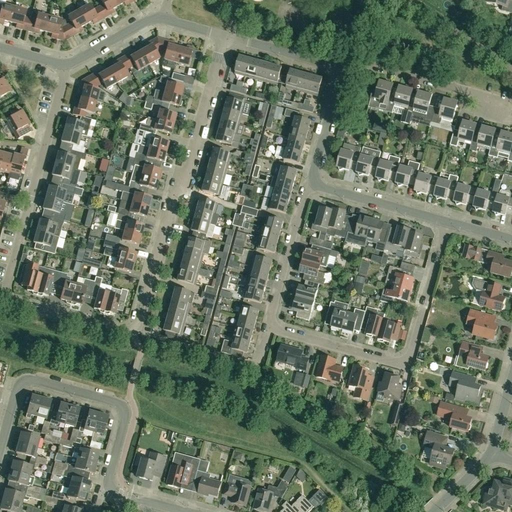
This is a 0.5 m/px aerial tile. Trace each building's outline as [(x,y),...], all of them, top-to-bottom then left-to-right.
[(111,10),(118,6),(114,0),(100,0),(103,5),(98,8),(104,19),(113,13),(111,10)] [(511,14),(511,0),(485,0),(485,2),(495,4),(498,3),(503,4),(501,11),(511,14)] [(10,23),(15,8),(3,5),(1,11),(0,10),(0,23),(2,24),(3,21),(10,23)] [(104,19),(98,8),(93,11),(89,5),(79,11),(86,25),(93,21),(95,24),(104,19)] [(27,31),(30,19),(25,18),(26,11),(15,8),(10,23),(18,25),(17,28),(27,31)] [(80,28),(86,25),(79,11),(68,17),(71,23),(66,26),(72,37),(81,31),(80,28)] [(38,14),(38,15),(34,14),(32,20),(30,19),(27,31),(37,34),(38,31),(46,33),(50,17),(38,14)] [(72,37),(66,26),(62,28),(60,27),(62,21),(50,17),(46,33),(53,35),(52,38),(64,41),(72,37)] [(158,52),(162,39),(157,38),(146,44),(147,47),(141,51),(149,65),(159,59),(156,53),(158,52)] [(175,63),(180,48),(172,46),(173,43),(162,39),(158,52),(165,54),(164,60),(175,63)] [(180,48),(175,63),(187,67),(192,48),(188,47),(187,50),(180,48)] [(138,71),(149,65),(141,51),(134,55),(132,52),(123,57),(129,68),(135,65),(138,71)] [(124,71),(129,68),(123,57),(114,63),(116,66),(109,69),(117,83),(127,77),(124,71)] [(239,57),(235,74),(245,77),(250,60),(239,57)] [(250,60),(245,77),(256,80),(260,62),(250,60)] [(260,62),(256,80),(266,83),(271,65),(260,62)] [(271,65),(266,83),(277,86),(282,68),(271,65)] [(106,89),(117,83),(109,69),(102,73),(101,70),(91,76),(97,86),(103,83),(106,89)] [(290,71),(286,88),(296,91),(301,74),(290,71)] [(171,79),(183,83),(184,77),(173,73),(171,79)] [(301,74),(296,91),(307,94),(312,76),(301,74)] [(93,89),(97,86),(91,76),(82,81),(79,90),(83,91),(81,98),(96,102),(99,90),(93,89)] [(312,76),(307,94),(318,97),(322,79),(312,76)] [(0,77),(0,98),(1,97),(10,92),(3,79),(1,80),(0,77)] [(394,107),(396,100),(389,98),(393,84),(385,81),(384,84),(380,82),(377,92),(373,91),(371,100),(385,104),(383,110),(393,112),(394,107)] [(232,85),(230,91),(241,94),(242,88),(244,83),(238,82),(236,86),(232,85)] [(164,93),(181,97),(184,88),(167,83),(164,93)] [(413,112),(415,105),(409,104),(413,89),(404,87),(404,89),(399,88),(396,100),(394,107),(404,109),(401,123),(410,125),(412,117),(413,112)] [(181,97),(164,93),(156,91),(154,99),(147,97),(144,109),(151,111),(153,105),(161,107),(163,107),(164,103),(178,107),(179,107),(181,106),(182,102),(181,101),(180,100),(181,97)] [(435,108),(429,106),(432,94),(424,92),(423,94),(419,93),(415,105),(413,112),(412,117),(425,120),(424,121),(431,123),(434,111),(435,108)] [(280,93),(277,104),(283,106),(286,95),(280,93)] [(228,99),(225,110),(242,115),(247,99),(236,96),(234,101),(228,99)] [(93,114),(96,102),(81,98),(79,105),(75,104),(72,115),(80,117),(85,118),(86,112),(93,114)] [(434,111),(431,123),(440,126),(441,124),(451,126),(457,104),(453,102),(453,100),(445,98),(441,112),(434,111)] [(305,100),(304,105),(302,111),(313,114),(315,108),(310,107),(311,102),(305,100)] [(264,104),(260,120),(265,121),(269,105),(264,104)] [(272,106),(268,122),(273,123),(277,107),(272,106)] [(225,110),(222,120),(240,125),(242,115),(225,110)] [(286,110),(284,117),(293,119),(290,128),(308,133),(311,122),(302,120),(303,114),(286,110)] [(29,124),(21,111),(12,117),(6,118),(7,120),(6,120),(17,140),(31,132),(27,125),(29,124)] [(156,120),(173,125),(176,115),(159,111),(156,120)] [(91,120),(85,118),(80,117),(79,123),(67,119),(64,131),(81,135),(87,137),(91,120)] [(173,125),(156,120),(148,118),(146,126),(140,125),(139,131),(145,132),(155,135),(156,131),(171,135),(173,125)] [(222,120),(219,131),(241,137),(244,126),(240,125),(222,120)] [(471,145),(473,138),(476,126),(472,125),(472,123),(464,120),(460,135),(453,133),(450,146),(457,147),(458,142),(471,145)] [(490,150),(492,144),(495,131),(491,130),(492,128),(483,125),(479,140),(473,138),(471,145),(469,151),(476,153),(478,147),(490,150)] [(290,128),(287,138),(305,143),(308,133),(290,128)] [(345,134),(346,132),(347,130),(340,128),(338,135),(344,137),(345,134)] [(79,141),(81,135),(64,131),(61,142),(73,145),(71,151),(84,154),(85,148),(84,148),(85,142),(79,141)] [(219,131),(216,142),(229,145),(229,147),(238,149),(241,137),(219,131)] [(509,156),(511,149),(511,146),(511,135),(510,135),(511,133),(502,131),(498,145),(492,144),(490,150),(488,156),(498,158),(499,153),(509,155),(509,156)] [(154,139),(155,135),(145,132),(141,146),(166,153),(168,143),(154,139)] [(383,147),(386,135),(381,134),(377,145),(383,147)] [(284,138),(282,148),(284,149),(302,154),(305,143),(287,138),(284,138)] [(254,140),(250,155),(255,156),(259,142),(254,140)] [(262,143),(260,148),(269,151),(271,145),(267,144),(262,143)] [(361,149),(350,146),(343,144),(337,168),(338,168),(339,171),(344,170),(349,171),(350,168),(357,170),(361,156),(359,156),(361,149)] [(141,146),(140,145),(138,153),(136,153),(134,159),(143,162),(145,156),(147,156),(146,158),(163,163),(163,162),(165,162),(167,158),(165,156),(166,153),(141,146)] [(13,157),(9,174),(7,178),(8,178),(16,180),(18,179),(19,175),(20,175),(24,160),(25,160),(28,150),(22,149),(20,152),(21,157),(13,155),(13,157)] [(214,149),(211,160),(229,165),(232,154),(214,149)] [(284,149),(282,160),(299,164),(302,154),(284,149)] [(377,175),(381,162),(379,161),(381,153),(371,150),(368,158),(361,156),(357,170),(356,173),(358,173),(359,177),(364,175),(368,176),(369,173),(377,175)] [(86,155),(84,154),(71,151),(70,156),(67,156),(58,153),(55,164),(72,169),(77,171),(80,159),(84,161),(86,155)] [(13,157),(3,154),(0,164),(0,171),(9,174),(13,157)] [(246,154),(243,164),(247,165),(246,170),(251,171),(255,156),(250,155),(246,154)] [(397,181),(400,167),(398,166),(400,159),(390,157),(388,163),(381,162),(377,175),(376,178),(377,179),(379,182),(383,180),(388,182),(389,179),(396,181),(397,181)] [(142,166),(143,162),(134,159),(132,165),(134,165),(132,174),(158,181),(161,171),(142,166)] [(211,160),(208,170),(226,175),(227,170),(232,171),(233,166),(229,165),(211,160)] [(416,186),(420,172),(418,172),(420,165),(409,162),(407,169),(400,167),(397,181),(396,181),(395,184),(397,184),(398,187),(403,186),(408,187),(408,184),(416,186)] [(70,175),(72,169),(55,164),(52,176),(64,179),(62,184),(75,188),(78,177),(70,175)] [(279,167),(277,178),(294,183),(297,172),(279,167)] [(208,170),(205,181),(223,186),(226,175),(208,170)] [(435,194),(439,180),(420,175),(420,172),(416,186),(414,191),(416,192),(417,195),(422,193),(427,195),(427,192),(435,194)] [(156,190),(158,181),(132,174),(128,187),(134,189),(134,188),(138,189),(139,186),(156,190)] [(455,199),(459,185),(456,185),(458,178),(450,175),(448,182),(439,180),(435,194),(434,197),(436,197),(437,200),(441,199),(446,200),(447,197),(454,199),(455,199)] [(271,187),(274,188),(291,193),(294,183),(277,178),(273,177),(271,187)] [(205,181),(203,192),(224,198),(227,187),(223,186),(205,181)] [(75,188),(62,184),(60,190),(49,187),(46,198),(62,203),(70,205),(73,194),(80,196),(82,190),(75,188)] [(134,189),(128,187),(117,184),(116,190),(132,195),(134,189)] [(474,205),(478,191),(459,185),(455,199),(454,199),(454,202),(455,203),(456,206),(461,204),(466,206),(467,202),(474,205)] [(274,188),(271,199),(288,204),(291,193),(274,188)] [(494,210),(498,196),(478,191),(474,205),(473,208),(475,208),(476,211),(480,210),(485,211),(486,208),(494,210)] [(511,199),(510,199),(511,195),(510,193),(502,191),(500,192),(498,196),(494,210),(493,213),(494,213),(495,217),(500,215),(505,216),(506,213),(511,214),(511,199)] [(132,203),(149,208),(151,198),(134,194),(132,203)] [(62,203),(46,198),(42,209),(54,213),(53,218),(64,221),(67,210),(61,208),(62,203)] [(200,199),(197,210),(215,215),(218,204),(200,199)] [(271,199),(268,210),(285,214),(288,204),(271,199)] [(149,208),(132,203),(121,200),(117,214),(130,218),(131,214),(146,218),(149,208)] [(243,207),(241,216),(239,221),(244,223),(246,215),(256,218),(258,211),(243,207)] [(333,212),(320,208),(316,224),(313,223),(311,230),(327,234),(333,212)] [(346,213),(342,212),(343,210),(336,208),(335,210),(333,210),(333,212),(327,234),(326,235),(335,238),(335,236),(346,239),(350,226),(343,225),(346,213)] [(197,210),(195,220),(212,225),(215,215),(197,210)] [(130,218),(117,214),(114,213),(112,219),(117,220),(114,228),(124,231),(141,236),(144,226),(129,222),(130,218)] [(367,239),(372,220),(360,217),(359,223),(353,221),(349,236),(355,238),(356,236),(367,239)] [(59,238),(64,221),(53,218),(51,224),(39,220),(36,232),(59,238)] [(92,220),(86,218),(84,226),(90,227),(92,220)] [(263,228),(280,233),(283,222),(268,218),(265,228),(263,228)] [(195,220),(192,231),(204,235),(204,236),(212,239),(216,226),(212,225),(195,220)] [(388,237),(386,236),(388,231),(382,229),(384,224),(372,220),(367,239),(366,241),(378,244),(376,250),(384,253),(384,251),(388,237)] [(411,231),(409,230),(409,229),(402,227),(402,229),(398,228),(395,239),(388,237),(384,251),(396,254),(397,250),(405,252),(410,233),(411,231)] [(263,228),(260,238),(278,243),(280,233),(263,228)] [(235,231),(230,230),(226,245),(231,246),(235,231)] [(138,245),(141,236),(124,231),(121,241),(138,245)] [(54,255),(59,238),(36,232),(33,243),(45,246),(44,252),(54,255)] [(234,247),(241,249),(242,249),(246,235),(238,232),(234,247)] [(423,236),(410,233),(405,252),(404,255),(414,258),(419,259),(422,250),(419,249),(423,236)] [(104,241),(118,245),(120,238),(106,235),(104,241)] [(260,238),(257,249),(275,254),(278,243),(260,238)] [(309,245),(321,248),(323,248),(325,241),(311,238),(309,245)] [(190,239),(187,250),(204,254),(208,255),(211,243),(203,241),(202,242),(190,239)] [(117,250),(118,245),(104,241),(103,247),(107,248),(105,256),(111,258),(111,257),(133,264),(136,254),(119,249),(119,250),(117,250)] [(226,245),(222,259),(227,261),(231,246),(226,245)] [(466,246),(462,258),(478,262),(482,250),(466,246)] [(244,250),(234,247),(232,253),(243,256),(244,250)] [(331,251),(323,248),(321,248),(320,254),(306,250),(303,262),(320,266),(327,268),(333,270),(336,259),(329,257),(331,251)] [(92,252),(85,250),(81,264),(101,270),(102,263),(90,260),(92,252)] [(187,250),(184,260),(201,265),(204,254),(187,250)] [(331,251),(329,257),(336,259),(337,256),(338,253),(331,251)] [(489,252),(486,263),(493,265),(491,274),(510,279),(511,272),(511,262),(500,260),(501,256),(489,252)] [(131,273),(133,264),(111,257),(111,258),(108,267),(131,273)] [(255,257),(252,268),(270,272),(272,262),(255,257)] [(181,270),(198,275),(204,277),(205,273),(200,271),(201,265),(184,260),(181,270)] [(318,272),(320,266),(303,262),(300,273),(313,277),(312,283),(319,285),(324,286),(325,280),(324,280),(325,274),(318,272)] [(400,270),(402,270),(414,273),(415,266),(402,263),(400,270)] [(44,268),(38,267),(27,264),(27,266),(25,265),(24,266),(21,276),(22,278),(23,278),(21,286),(27,288),(27,291),(31,292),(33,295),(37,296),(44,268)] [(402,270),(400,270),(390,267),(389,270),(385,284),(393,286),(411,291),(414,280),(400,276),(402,270)] [(61,273),(50,270),(44,268),(37,296),(41,297),(43,295),(48,297),(51,284),(58,285),(61,273)] [(252,268),(249,278),(267,283),(270,272),(252,268)] [(181,270),(178,281),(196,286),(198,275),(181,270)] [(70,305),(76,285),(69,283),(71,278),(67,277),(67,275),(61,273),(58,285),(64,287),(60,300),(65,301),(66,304),(70,305)] [(96,277),(94,282),(91,294),(97,296),(94,309),(98,310),(100,313),(104,314),(111,289),(111,287),(101,284),(102,279),(96,277)] [(249,278),(246,288),(264,293),(267,283),(249,278)] [(91,294),(94,282),(84,279),(82,287),(76,285),(70,305),(74,306),(77,305),(81,306),(85,293),(91,294)] [(501,287),(489,284),(474,279),(472,285),(476,290),(483,293),(480,306),(501,312),(502,310),(503,309),(504,306),(503,305),(505,298),(498,297),(501,287)] [(206,286),(205,293),(217,296),(221,281),(216,280),(214,288),(206,286)] [(319,285),(312,283),(306,281),(304,288),(296,286),(294,293),(297,293),(296,298),(314,303),(318,292),(317,292),(319,285)] [(355,281),(352,294),(360,296),(364,283),(355,281)] [(408,303),(411,291),(393,286),(392,292),(383,290),(380,302),(392,305),(394,299),(408,303)] [(246,288),(243,299),(261,304),(264,293),(246,288)] [(176,289),(173,300),(191,304),(193,294),(176,289)] [(121,291),(120,297),(109,294),(104,314),(108,315),(110,314),(115,315),(116,311),(118,302),(125,303),(128,291),(122,290),(121,291)] [(233,294),(221,291),(220,297),(231,300),(233,294)] [(203,292),(201,298),(210,301),(208,309),(213,310),(217,296),(205,293),(203,292)] [(311,315),(314,303),(296,298),(295,303),(292,302),(290,309),(298,311),(296,318),(309,321),(311,315)] [(173,300),(170,310),(188,315),(191,304),(173,300)] [(342,330),(347,313),(341,312),(343,306),(331,303),(328,314),(334,315),(331,327),(332,328),(332,329),(338,331),(339,329),(342,330)] [(241,307),(238,318),(256,322),(259,312),(241,307)] [(378,311),(373,309),(367,308),(366,312),(363,320),(370,322),(366,335),(378,338),(383,322),(383,320),(376,318),(378,311)] [(170,310),(167,320),(185,325),(188,315),(170,310)] [(363,323),(363,320),(366,312),(359,311),(356,310),(354,315),(347,313),(342,330),(353,333),(356,322),(363,323)] [(496,318),(487,316),(470,312),(467,324),(476,327),(473,335),(488,339),(488,341),(495,343),(497,336),(495,336),(497,326),(494,325),(496,318)] [(238,318),(235,328),(253,333),(256,322),(238,318)] [(167,320),(164,331),(182,336),(185,325),(167,320)] [(394,325),(383,322),(378,338),(377,340),(390,343),(391,339),(393,338),(397,339),(401,325),(395,323),(394,325)] [(235,328),(233,338),(250,343),(253,333),(235,328)] [(225,341),(222,353),(242,359),(244,353),(247,354),(250,343),(233,338),(231,343),(225,341)] [(216,341),(208,339),(206,349),(213,350),(216,341)] [(483,348),(475,346),(463,343),(459,357),(457,367),(468,370),(469,367),(485,371),(489,358),(481,356),(483,348)] [(279,355),(277,362),(298,367),(297,369),(305,371),(308,360),(301,358),(303,352),(282,346),(281,349),(279,350),(278,354),(279,355)] [(340,381),(341,376),(343,369),(334,366),(336,361),(321,357),(316,377),(330,381),(331,379),(340,381)] [(374,378),(367,376),(369,370),(355,366),(349,387),(357,389),(354,398),(367,401),(374,378)] [(444,369),(435,366),(434,373),(442,375),(444,369)] [(476,380),(465,376),(453,373),(449,386),(458,389),(455,399),(464,401),(465,398),(477,402),(481,387),(474,386),(476,380)] [(378,392),(376,400),(383,402),(385,397),(398,401),(401,390),(402,388),(397,387),(399,378),(393,376),(386,375),(385,376),(383,384),(380,383),(378,392)] [(307,389),(310,378),(302,376),(299,387),(307,389)] [(41,399),(38,398),(38,396),(34,395),(32,396),(31,396),(26,414),(27,414),(26,418),(30,419),(31,415),(36,417),(41,399)] [(51,402),(51,401),(50,399),(46,398),(44,400),(41,399),(36,417),(46,420),(51,402)] [(70,407),(67,406),(67,404),(62,403),(61,404),(60,404),(57,415),(52,414),(50,423),(50,424),(57,426),(59,424),(59,423),(65,425),(70,407)] [(468,411),(447,405),(441,403),(438,414),(444,416),(444,418),(452,420),(450,428),(468,433),(472,419),(466,418),(468,411)] [(399,421),(402,411),(403,407),(396,405),(393,419),(392,419),(399,421)] [(70,407),(65,425),(75,428),(80,409),(79,409),(79,407),(74,406),(73,407),(70,407)] [(92,437),(99,414),(89,412),(85,423),(81,422),(79,431),(78,432),(83,433),(84,435),(92,437)] [(99,414),(92,437),(91,442),(95,443),(98,434),(104,435),(108,417),(99,414)] [(407,423),(399,421),(397,429),(397,430),(402,432),(405,430),(407,423)] [(50,423),(44,422),(41,434),(45,435),(47,435),(48,431),(50,424),(50,423)] [(78,432),(79,431),(73,429),(69,442),(73,443),(75,443),(76,439),(77,439),(78,432)] [(18,443),(37,448),(39,438),(21,433),(18,443)] [(173,443),(176,435),(169,433),(167,441),(173,443)] [(446,470),(447,465),(450,465),(454,451),(440,447),(443,437),(428,433),(424,447),(434,449),(430,466),(446,470)] [(51,437),(47,435),(45,435),(43,441),(59,445),(61,439),(51,437)] [(73,443),(69,442),(61,439),(59,445),(71,449),(73,443)] [(37,448),(18,443),(18,446),(16,447),(15,451),(16,452),(16,453),(31,457),(30,461),(35,463),(36,457),(37,457),(38,456),(37,454),(35,453),(37,448)] [(80,449),(75,448),(72,458),(77,459),(96,464),(96,461),(98,461),(100,456),(98,455),(98,454),(80,449)] [(243,454),(236,452),(234,459),(241,462),(243,454)] [(152,481),(154,477),(160,478),(166,458),(151,454),(149,462),(143,460),(138,477),(152,481)] [(36,457),(35,463),(39,464),(45,466),(47,460),(37,457),(36,457)] [(95,467),(96,464),(77,459),(76,465),(72,464),(69,466),(55,462),(53,468),(65,471),(81,475),(82,471),(93,474),(93,473),(95,473),(96,468),(95,467)] [(180,489),(181,484),(187,486),(194,483),(200,462),(200,461),(194,460),(192,466),(182,463),(181,461),(177,460),(174,461),(167,486),(180,489)] [(11,469),(11,472),(29,476),(30,471),(33,472),(34,467),(38,468),(39,464),(35,463),(30,461),(29,466),(13,462),(11,463),(10,467),(11,469)] [(200,462),(194,483),(201,485),(198,494),(208,497),(209,495),(217,497),(221,483),(209,480),(211,475),(205,473),(208,464),(200,462)] [(64,477),(65,471),(53,468),(52,474),(64,477)] [(26,486),(29,476),(11,472),(10,474),(8,475),(7,479),(8,481),(8,482),(26,486)] [(92,485),(90,484),(91,483),(72,478),(70,488),(88,493),(89,489),(91,489),(92,485)] [(484,505),(496,508),(505,511),(507,504),(511,505),(511,481),(504,479),(502,484),(495,482),(493,490),(488,489),(487,493),(485,494),(483,500),(485,501),(484,505)] [(227,483),(224,495),(233,498),(232,503),(246,507),(251,488),(251,486),(251,483),(250,481),(247,480),(245,481),(244,484),(243,486),(237,484),(237,486),(227,483)] [(259,490),(254,509),(263,511),(268,511),(272,496),(282,499),(290,486),(282,481),(278,488),(269,486),(267,492),(259,490)] [(85,503),(88,493),(70,488),(67,498),(85,503)] [(26,495),(24,495),(6,490),(3,500),(21,505),(22,500),(28,502),(29,498),(41,501),(42,495),(39,494),(39,495),(27,491),(26,495)] [(312,498),(321,506),(328,499),(320,491),(312,498)] [(58,500),(63,501),(65,495),(53,492),(51,498),(58,500)] [(51,498),(45,496),(44,502),(56,506),(58,500),(51,498)] [(309,511),(314,507),(308,502),(303,496),(292,507),(287,502),(282,507),(284,509),(281,511),(309,511)] [(22,511),(20,510),(21,505),(3,500),(2,503),(1,503),(0,505),(0,508),(0,509),(0,510),(7,511),(22,511)]
